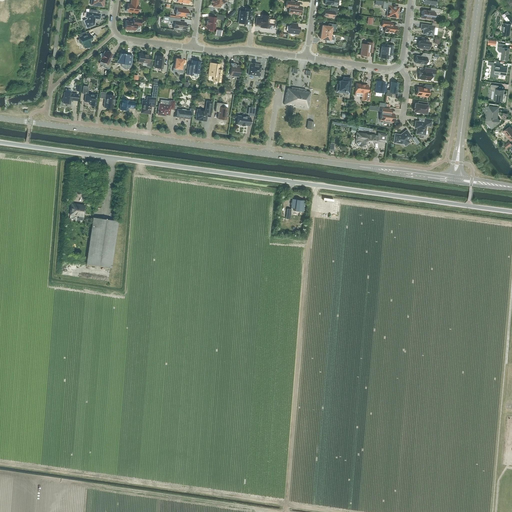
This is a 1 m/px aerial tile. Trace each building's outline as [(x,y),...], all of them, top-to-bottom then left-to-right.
[(137,5),(137,0),(130,0),(130,4),(127,4),(126,11),(136,13),(137,5)] [(297,2),(286,1),(285,7),(288,8),(288,13),(299,14),(300,6),(296,6),(295,5),(295,2),(297,3),(297,2)] [(390,6),(391,2),(383,1),(382,9),(387,9),(386,16),(393,17),(393,16),(397,16),(397,13),(398,7),(390,6)] [(182,9),(182,6),(174,5),(173,10),(176,10),(175,15),(186,16),(186,9),(182,9)] [(250,19),(251,9),(245,8),(244,11),(239,11),(238,22),(246,23),(246,19),(247,18),(247,17),(250,18),(250,19)] [(336,14),(337,9),(330,8),(329,11),(323,10),(323,12),(322,11),(322,14),(323,15),(322,16),(333,18),(333,14),(336,14)] [(438,13),(439,9),(430,8),(429,12),(427,12),(427,11),(422,10),(421,18),(432,20),(433,12),(438,13)] [(97,14),(97,10),(89,9),(88,12),(85,12),(85,17),(86,17),(86,19),(86,20),(85,19),(82,20),(84,24),(86,28),(93,25),(94,20),(94,18),(99,19),(100,14),(97,14)] [(222,20),(223,16),(217,15),(216,18),(215,18),(207,17),(207,20),(206,20),(206,23),(206,24),(206,27),(208,28),(208,30),(211,30),(212,28),(214,28),(214,26),(215,26),(215,22),(215,19),(222,20)] [(274,25),(275,19),(269,18),(269,16),(261,15),(261,19),(256,19),(255,24),(260,25),(260,27),(268,28),(268,24),(274,25)] [(511,23),(511,22),(511,17),(510,15),(507,17),(507,16),(504,18),(507,22),(507,24),(503,23),(503,27),(502,26),(501,27),(501,29),(502,30),(503,30),(502,34),(509,35),(511,24),(510,24),(510,23),(511,22),(511,23)] [(177,21),(178,18),(169,17),(168,21),(171,21),(171,23),(173,24),(173,28),(184,29),(184,26),(185,25),(185,23),(185,22),(177,21)] [(125,21),(124,29),(125,29),(125,30),(126,30),(129,31),(130,30),(134,30),(138,31),(139,26),(139,23),(140,19),(133,18),(132,22),(125,21)] [(390,25),(390,22),(382,21),(381,26),(384,27),(384,31),(394,33),(395,26),(390,25)] [(296,27),(297,24),(289,23),(289,26),(288,26),(287,33),(291,33),(291,34),(292,35),(293,35),(294,34),(298,34),(298,29),(297,29),(298,27),(296,27)] [(334,31),(335,24),(328,23),(328,27),(321,26),(320,32),(329,33),(330,30),(334,31)] [(421,24),(420,28),(423,28),(422,34),(432,35),(432,34),(436,35),(437,28),(441,28),(441,24),(431,23),(431,25),(431,26),(421,24)] [(88,33),(86,34),(85,31),(78,34),(79,37),(78,37),(79,39),(77,40),(78,43),(80,43),(81,44),(82,44),(84,48),(85,47),(86,48),(87,48),(88,48),(89,47),(89,46),(91,45),(89,41),(91,40),(88,33)] [(329,37),(329,33),(320,32),(319,38),(326,39),(325,42),(333,43),(333,37),(329,37)] [(427,42),(428,39),(420,38),(420,41),(419,41),(418,43),(418,42),(417,47),(428,49),(428,47),(429,47),(430,46),(430,45),(429,44),(429,42),(427,42)] [(372,52),(373,43),(366,42),(366,44),(361,44),(360,55),(368,56),(368,52),(369,51),(369,50),(372,51),(371,52),(372,52)] [(498,43),(497,47),(498,47),(497,49),(499,52),(502,52),(501,59),(508,60),(509,48),(505,48),(505,44),(498,43)] [(391,55),(393,46),(386,45),(386,47),(381,46),(380,57),(387,59),(388,55),(389,54),(389,53),(391,53),(391,55)] [(107,51),(105,52),(104,51),(103,54),(101,53),(100,53),(99,54),(99,55),(99,56),(99,57),(101,58),(99,61),(103,63),(101,66),(108,70),(112,63),(108,61),(112,55),(110,54),(110,53),(109,52),(108,51),(107,51)] [(126,54),(121,51),(120,53),(118,57),(118,60),(117,60),(115,63),(121,64),(121,66),(123,68),(125,69),(127,69),(129,67),(130,65),(131,65),(132,55),(126,54)] [(148,60),(149,55),(138,53),(137,62),(146,63),(146,66),(150,67),(151,60),(148,60)] [(430,60),(431,54),(422,53),(422,57),(416,56),(415,57),(415,58),(414,60),(415,61),(414,63),(425,64),(425,60),(430,60)] [(163,62),(163,57),(155,56),(154,67),(162,68),(161,71),(165,72),(166,65),(162,64),(162,62),(163,62)] [(178,59),(178,58),(176,57),(175,58),(173,68),(178,69),(178,72),(183,73),(184,66),(181,66),(182,59),(178,59)] [(198,73),(199,62),(191,61),(191,65),(190,65),(190,66),(188,66),(188,64),(187,64),(186,74),(193,75),(193,73),(198,73)] [(217,70),(218,64),(210,63),(209,75),(213,76),(213,81),(219,82),(221,70),(220,71),(218,71),(218,70),(217,70)] [(233,63),(230,63),(229,70),(226,69),(225,78),(229,78),(231,76),(231,75),(233,76),(233,75),(234,75),(236,75),(236,76),(237,76),(238,66),(234,65),(234,64),(233,64),(233,63)] [(260,70),(260,65),(249,64),(247,74),(259,75),(258,77),(262,77),(263,70),(260,70)] [(506,75),(507,67),(495,66),(494,74),(506,75)] [(433,77),(435,69),(424,67),(424,71),(419,71),(419,72),(418,72),(418,73),(418,78),(429,80),(430,76),(433,77)] [(350,78),(346,78),(346,80),(342,79),(342,81),(338,81),(338,85),(336,84),(335,92),(341,92),(341,91),(342,91),(343,91),(344,91),(344,94),(348,95),(350,78)] [(381,82),(381,81),(376,80),(374,92),(381,93),(381,91),(384,92),(386,84),(383,83),(383,82),(381,82)] [(395,82),(392,81),(392,82),(390,82),(389,90),(386,90),(385,96),(391,96),(391,93),(396,93),(397,83),(395,82)] [(366,91),(367,85),(355,84),(354,92),(363,93),(363,99),(369,100),(370,92),(366,91)] [(430,89),(431,85),(425,84),(424,88),(417,87),(416,87),(416,88),(415,90),(416,91),(415,95),(426,97),(427,89),(430,89)] [(491,85),(490,91),(492,91),(491,99),(494,99),(494,100),(502,101),(504,90),(498,89),(498,86),(491,85)] [(87,94),(88,87),(83,86),(82,93),(85,94),(84,101),(90,102),(89,105),(94,106),(96,95),(87,94)] [(295,106),(298,88),(292,87),(292,89),(287,88),(286,93),(285,93),(283,104),(295,106)] [(304,91),(304,89),(298,88),(295,106),(307,108),(310,92),(304,91)] [(70,93),(71,90),(65,89),(64,92),(63,98),(62,98),(62,101),(62,103),(63,103),(65,104),(66,103),(70,104),(70,100),(76,101),(77,94),(71,93),(70,93)] [(105,94),(105,92),(100,92),(99,98),(104,99),(104,100),(105,100),(104,102),(103,107),(112,108),(113,104),(114,104),(114,100),(113,100),(114,95),(105,94)] [(154,107),(155,98),(151,98),(146,97),(146,101),(142,101),(141,105),(141,104),(140,109),(141,109),(140,112),(149,113),(150,106),(154,107)] [(128,101),(128,100),(120,99),(119,109),(120,109),(120,110),(122,110),(123,110),(127,110),(127,108),(132,108),(133,102),(128,101)] [(159,104),(157,114),(163,115),(165,115),(165,114),(169,115),(169,109),(173,109),(174,101),(170,101),(168,100),(168,101),(160,100),(159,104)] [(196,109),(195,120),(205,121),(206,117),(206,115),(210,116),(211,107),(211,102),(206,101),(205,106),(205,110),(196,109)] [(427,106),(427,102),(418,101),(417,104),(414,104),(414,108),(413,108),(414,108),(413,110),(413,111),(420,112),(420,113),(425,114),(426,110),(425,110),(426,106),(427,106)] [(222,108),(223,103),(215,102),(214,111),(218,112),(217,119),(225,120),(227,108),(222,108)] [(380,112),(379,120),(382,121),(382,122),(388,123),(388,121),(392,122),(393,114),(391,113),(389,113),(389,110),(390,109),(387,108),(386,108),(384,108),(380,107),(379,112),(380,112)] [(497,117),(498,108),(488,107),(487,121),(489,123),(487,125),(489,128),(491,127),(492,127),(499,122),(497,118),(496,119),(496,118),(497,117)] [(192,116),(193,109),(189,109),(189,111),(185,111),(185,109),(181,109),(181,110),(177,109),(176,117),(181,118),(181,117),(184,118),(188,119),(189,115),(192,116)] [(244,125),(248,126),(249,117),(237,115),(236,124),(240,125),(244,125)] [(430,126),(431,120),(424,119),(423,122),(415,121),(414,126),(417,126),(416,133),(424,135),(425,126),(430,126)] [(336,123),(335,129),(354,133),(355,126),(336,123)] [(510,140),(511,139),(511,130),(509,126),(503,131),(510,140)] [(411,137),(406,131),(406,130),(400,135),(394,134),(393,142),(402,143),(403,143),(404,145),(408,142),(407,140),(411,137)] [(355,135),(355,137),(355,138),(355,140),(356,140),(355,144),(357,146),(360,146),(360,147),(361,147),(362,148),(363,148),(364,147),(366,147),(366,145),(373,146),(373,140),(374,140),(376,140),(384,142),(385,134),(377,133),(377,135),(376,135),(374,135),(356,133),(356,135),(355,135)] [(291,199),(290,207),(294,208),(293,210),(298,211),(302,211),(303,201),(291,199)] [(71,204),(69,215),(82,217),(84,206),(71,204)] [(92,217),(91,224),(85,264),(110,268),(117,221),(92,217)]
